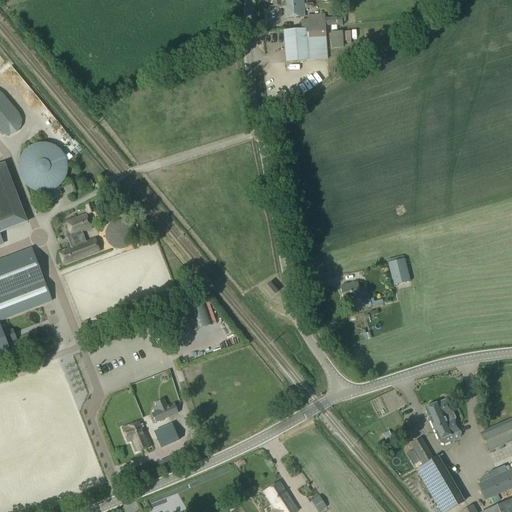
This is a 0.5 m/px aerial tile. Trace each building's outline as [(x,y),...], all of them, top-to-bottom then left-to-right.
[(272,0),(273,6),(280,6),(281,7),(284,7),(285,18),(304,17),(302,0),(272,0)] [(300,21),(300,30),(324,28),(324,15),(305,16),(306,20),(300,21)] [(326,60),(324,28),(300,30),(283,31),(285,63),(326,60)] [(345,32),(332,33),(333,49),(345,49),(345,32)] [(6,76),(13,86),(23,79),(16,69),(6,76)] [(313,80),(319,88),(328,80),(321,73),(313,80)] [(306,83),(302,87),(310,94),(314,91),(306,83)] [(19,165),(19,168),(19,172),(20,175),(21,178),(23,182),(25,184),(27,187),(30,189),(32,190),(35,192),(37,192),(40,193),(43,193),(46,193),(49,193),(52,192),(55,191),(58,189),(61,187),(63,184),(65,181),(67,178),(68,175),(68,172),(69,169),(69,166),(68,163),(67,160),(66,158),(65,155),(63,153),(61,150),(58,148),(55,146),(52,145),(49,144),(45,144),(42,144),(38,144),(35,145),(32,146),(30,148),(28,150),(24,154),(22,156),(21,159),(20,162),(19,165)] [(90,166),(97,161),(94,157),(87,163),(90,166)] [(0,242),(1,242),(0,239),(0,232),(26,223),(4,166),(0,167),(0,242)] [(67,195),(78,192),(76,186),(65,189),(67,195)] [(91,204),(84,207),(88,215),(94,212),(91,204)] [(71,248),(58,253),(63,266),(99,253),(95,240),(86,243),(82,233),(91,230),(86,215),(66,223),(71,237),(67,238),(71,248)] [(124,234),(114,243),(125,255),(140,241),(125,225),(120,229),(124,234)] [(31,252),(0,264),(0,360),(10,356),(0,330),(0,321),(51,302),(31,252)] [(389,272),(393,286),(408,282),(403,260),(387,263),(389,272)] [(270,284),(264,288),(272,298),(277,293),(270,284)] [(357,284),(340,288),(344,303),(360,299),(360,298),(366,296),(364,289),(358,290),(357,284)] [(371,299),(365,300),(367,309),(373,307),(373,308),(385,305),(384,301),(376,303),(375,299),(372,300),(371,299)] [(158,411),(151,414),(155,424),(177,414),(173,405),(167,407),(164,400),(155,404),(158,411)] [(446,401),(425,410),(439,441),(440,444),(444,445),(455,441),(459,439),(461,435),(446,401)] [(511,420),(484,432),(480,434),(488,452),(511,442),(511,420)] [(140,423),(122,430),(127,443),(130,442),(135,454),(151,448),(140,423)] [(171,425),(153,433),(160,449),(178,441),(171,425)] [(391,439),(388,433),(381,436),(385,442),(391,439)] [(419,440),(410,446),(423,467),(415,472),(439,511),(447,511),(462,503),(436,459),(432,461),(419,440)] [(492,479),(507,473),(504,467),(490,474),(492,479)] [(492,479),(478,485),(485,501),(511,489),(511,470),(507,473),(492,479)] [(469,479),(472,495),(478,494),(475,478),(469,479)] [(297,511),(279,483),(264,493),(276,511),(297,511)] [(511,511),(511,499),(484,511),(511,511)] [(320,511),(326,508),(322,503),(315,508),(317,511),(320,511)]
